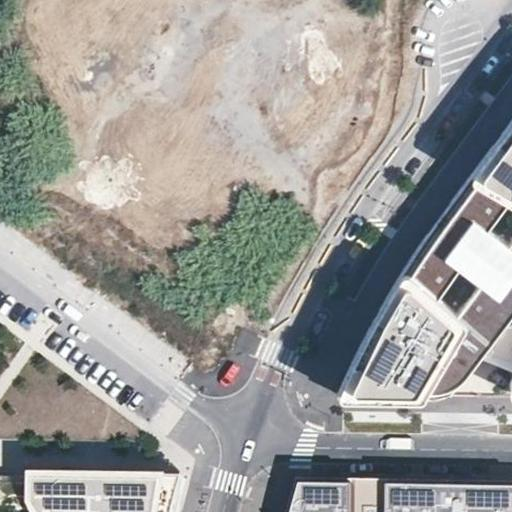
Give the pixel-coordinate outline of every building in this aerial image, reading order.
[(500,0),(361,0),(216,197),(306,263),(500,0)] [(365,336),(338,394),(511,396),(511,338),(492,338),(509,316),(448,269),(511,184),(511,119),(445,210),(399,277),(365,336)] [(511,184),(448,269),(509,316),(511,311),(511,184)] [(267,308),(105,188),(57,252),(219,373),(267,308)] [(511,338),(511,315),(509,316),(492,338),(511,338)] [(0,493),(102,495),(171,496),(168,511),(182,511),(190,482),(0,478),(0,493)] [(511,511),(511,486),(304,483),(296,511),(511,511)] [(0,511),(168,511),(171,496),(102,495),(0,493),(0,511)]
